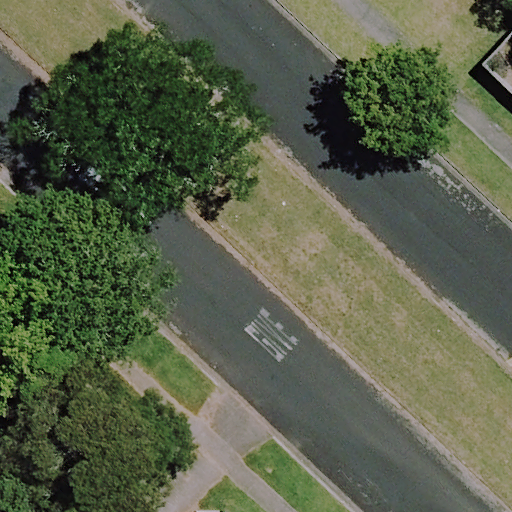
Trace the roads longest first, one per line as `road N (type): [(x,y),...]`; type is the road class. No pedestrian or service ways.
road 1 (residential): [(422,511),(0,123)]
road 2 (residential): [(219,0),(511,290)]
